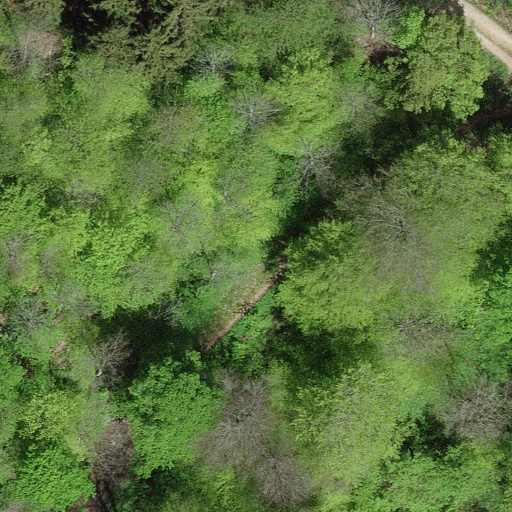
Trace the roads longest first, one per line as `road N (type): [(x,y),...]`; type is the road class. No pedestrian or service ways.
road 1 (track): [(144,417),(199,343),(326,217),(511,84)]
road 2 (track): [(144,417),(57,511)]
